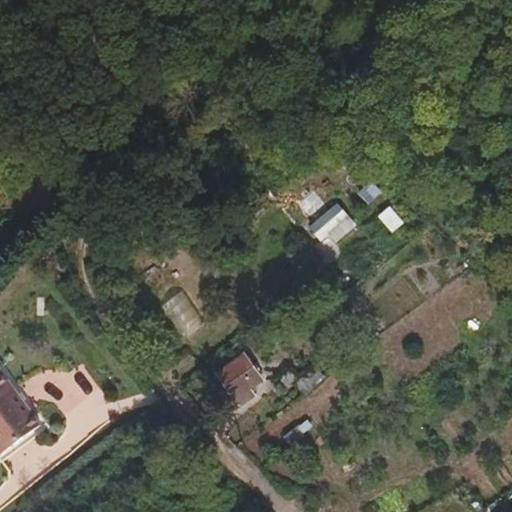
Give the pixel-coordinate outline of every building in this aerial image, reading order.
[(357,224),(339,204),(311,226),(323,240),(331,234),(337,241),(357,224)] [(408,218),(391,206),(381,215),(395,231),(408,218)] [(168,264),(144,278),(178,337),(202,323),(168,264)] [(372,341),(356,326),(348,333),(363,348),(372,341)] [(336,370),(349,359),(335,345),(323,356),(336,370)] [(264,379),(246,354),(219,374),(242,405),(256,395),(251,389),(264,379)] [(44,418),(0,366),(0,453),(7,447),(8,448),(44,418)] [(305,394),(326,377),(315,366),(296,385),(305,394)] [(296,384),(285,370),(273,380),(284,394),(296,384)]
